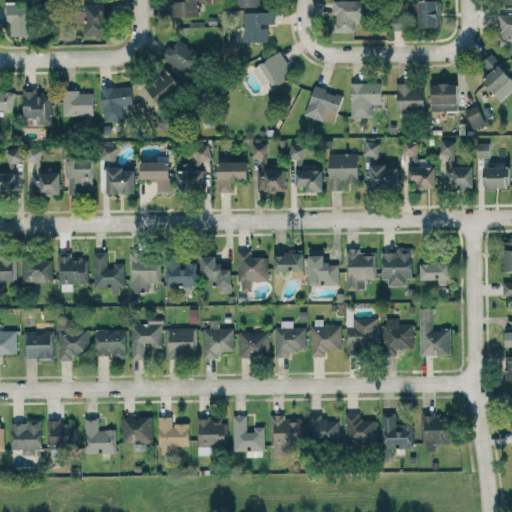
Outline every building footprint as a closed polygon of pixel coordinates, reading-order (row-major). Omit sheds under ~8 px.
[(207,0),(172,0),(173,16),(199,17),(199,2),(207,2),(207,0)] [(368,0),(334,0),(334,31),(354,32),(354,20),(368,21),(368,0)] [(437,0),(428,0),(417,0),(418,27),(438,26),(437,0)] [(108,35),(108,3),(81,3),(81,35),(108,35)] [(11,36),(32,35),(32,5),(6,6),(6,21),(11,21),(11,36)] [(243,42),(269,42),(268,25),(275,25),(275,11),(242,12),(243,42)] [(511,45),(511,13),(499,13),(499,46),(511,45)] [(392,30),(405,29),(405,15),(392,15),(392,30)] [(187,74),(201,54),(177,38),(164,58),(187,74)] [(294,75),(279,51),(253,68),(262,82),(267,79),(273,88),(294,75)] [(482,80),(500,101),(511,89),(511,78),(491,56),(482,64),(490,72),(482,80)] [(180,89),(168,69),(136,89),(149,109),(180,89)] [(381,83),(351,82),(351,117),(371,117),(371,103),(381,104),(381,83)] [(424,88),(412,87),(412,83),(397,82),(396,111),(424,111),(424,88)] [(458,83),(432,83),(431,110),(457,111),(458,83)] [(103,122),(123,122),(122,105),(132,105),(132,86),(102,87),(103,122)] [(343,95),(314,86),(304,114),(333,124),(343,95)] [(23,91),(24,116),(32,116),(32,124),(52,124),(51,100),(44,100),(44,90),(23,91)] [(93,115),(93,91),(63,91),(63,115),(93,115)] [(472,126),(484,122),(477,105),(465,110),(472,126)] [(455,140),(443,139),(442,187),(473,188),(473,166),(455,166),(455,140)] [(379,156),(379,142),(364,141),(363,155),(379,156)] [(436,187),(436,166),(417,166),(417,141),(404,141),(404,156),(409,156),(409,187),(436,187)] [(490,142),(476,143),(476,157),(490,157),(490,142)] [(258,190),(286,190),(285,169),(267,169),(267,143),(252,143),(252,157),(257,157),(258,190)] [(202,168),(201,160),(211,159),(209,144),(191,147),(193,163),(180,164),(181,170),(202,168)] [(323,169),(303,169),(304,144),(293,144),(292,185),(306,186),(306,191),(322,191),(323,169)] [(117,146),(102,145),(101,160),(116,161),(117,146)] [(6,150),(9,163),(23,160),(19,146),(6,150)] [(60,194),(60,172),(41,172),(41,147),(27,147),(27,162),(32,162),(33,194),(60,194)] [(329,190),(342,190),(342,182),(358,182),(358,153),(329,153),(329,190)] [(93,160),(65,159),(65,177),(69,177),(69,191),(93,192),(93,160)] [(141,179),(157,179),(157,192),(170,192),(170,161),(140,161),(141,179)] [(247,179),(247,161),(218,162),(218,192),(232,191),(232,179),(247,179)] [(369,164),(370,188),(399,187),(399,167),(387,167),(387,164),(369,164)] [(135,168),(102,167),(102,193),(135,193),(135,168)] [(483,187),(510,187),(510,167),(484,167),(483,187)] [(177,170),(176,187),(203,188),(204,170),(177,170)] [(0,194),(7,195),(7,189),(16,189),(16,173),(0,172),(0,194)] [(346,289),(366,289),(366,279),(376,279),(375,252),(359,252),(359,248),(346,248),(346,289)] [(389,286),(406,285),(406,278),(413,278),(412,248),(396,248),(396,251),(382,252),(382,278),(389,278),(389,286)] [(309,284),(339,285),(339,262),(323,262),(324,249),(309,249),(309,284)] [(238,250),(239,292),(252,291),(251,281),(268,280),(268,256),(251,257),(251,250),(238,250)] [(88,283),(87,258),(72,258),(72,252),(59,253),(60,291),(72,290),(72,284),(88,283)] [(124,265),(107,265),(107,252),(93,252),(94,287),(111,287),(111,293),(124,293),(124,265)] [(160,282),(159,252),(130,253),(131,291),(150,291),(150,283),(160,282)] [(304,271),(304,253),(295,253),(295,252),(274,253),(274,271),(304,271)] [(195,262),(179,262),(179,255),(166,254),(165,286),(194,286),(195,262)] [(18,257),(0,256),(0,282),(17,283),(18,257)] [(201,256),(202,286),(218,286),(218,292),(231,292),(231,268),(219,268),(218,256),(201,256)] [(52,282),(52,257),(22,258),(22,282),(52,282)] [(451,278),(451,262),(420,262),(420,279),(451,278)] [(511,281),(503,281),(503,296),(509,296),(508,306),(511,305),(511,281)] [(420,355),(451,354),(450,328),(434,329),(433,307),(419,307),(420,355)] [(378,318),(354,317),(354,327),(347,326),(347,354),(361,354),(361,347),(377,347),(378,318)] [(414,349),(413,323),(399,323),(399,317),(384,317),(385,349),(414,349)] [(234,350),(234,328),(220,328),(220,320),(210,320),(211,328),(203,328),(203,358),(221,357),(221,350),(234,350)] [(306,351),(306,327),(293,327),(293,320),(281,320),(281,327),(275,327),(275,357),(291,356),(290,351),(306,351)] [(132,359),(147,358),(147,347),(163,347),(162,321),(131,322),(132,359)] [(61,360),(74,359),(74,353),(89,353),(89,328),(71,328),(71,322),(60,323),(61,360)] [(342,348),(341,325),(310,325),(311,356),(326,356),(326,349),(342,348)] [(197,327),(167,327),(167,358),(181,358),(181,354),(197,354),(197,327)] [(17,354),(17,330),(0,329),(0,361),(0,354),(17,354)] [(126,357),(126,329),(96,329),(96,357),(126,357)] [(53,359),(54,332),(25,331),(24,359),(53,359)] [(239,331),(239,357),(270,356),(269,331),(239,331)] [(346,413),(345,441),(376,442),(376,420),(361,419),(361,413),(346,413)] [(412,448),(413,425),(395,424),(395,413),(382,413),(381,447),(412,448)] [(300,418),(284,418),(284,414),(271,415),(272,456),(289,456),(289,444),(301,444),(300,418)] [(247,415),(233,415),(234,450),(265,450),(265,428),(247,428),(247,415)] [(435,443),(453,443),(452,415),(423,416),(424,451),(436,450),(435,443)] [(153,417),(122,416),(122,443),(153,444),(153,417)] [(190,445),(189,423),(173,423),(173,416),(159,416),(159,454),(178,454),(178,446),(190,445)] [(339,418),(309,417),(308,440),(339,440),(339,418)] [(86,418),(85,451),(115,452),(116,429),(98,429),(98,418),(86,418)] [(198,454),(214,454),(214,445),(226,445),(225,421),(211,422),(211,418),(198,418),(198,454)] [(41,419),(27,419),(27,422),(11,422),(11,449),(22,449),(22,455),(40,455),(41,419)] [(47,448),(69,449),(70,420),(48,419),(47,448)]
